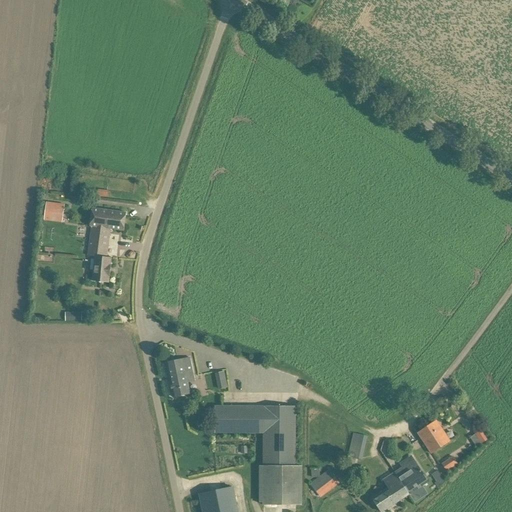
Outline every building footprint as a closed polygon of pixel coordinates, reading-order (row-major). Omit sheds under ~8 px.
[(98,189),(97,196),(108,198),(109,191),(98,189)] [(47,202),(45,220),(53,221),(54,212),(64,213),(65,204),(47,202)] [(88,255),(95,256),(93,281),(99,282),(109,283),(110,276),(111,265),(112,257),(107,257),(111,229),(124,230),(126,212),(92,208),(90,226),(92,226),(88,255)] [(82,312),(74,312),(74,321),(82,321),(82,312)] [(188,382),(195,381),(190,357),(166,362),(173,397),(190,394),(188,382)] [(217,389),(227,387),(224,370),(214,372),(217,389)] [(266,506),(305,506),(304,465),(295,466),(296,406),(264,406),(215,406),(215,432),(264,433),(263,502),(266,502),(266,506)] [(418,432),(432,453),(450,441),(436,420),(418,432)] [(482,429),(470,438),(477,447),(489,437),(482,429)] [(348,456),(350,457),(362,459),(367,436),(354,433),(348,456)] [(453,456),(442,463),(447,471),(450,469),(452,471),(458,466),(457,464),(458,463),(453,456)] [(414,460),(395,472),(409,494),(429,481),(414,460)] [(312,484),(321,496),(340,482),(331,470),(312,484)] [(438,470),(432,473),(438,482),(436,483),(439,488),(445,482),(438,470)] [(382,511),(409,494),(395,472),(383,480),(388,488),(372,498),(381,511),(382,511)] [(200,493),(203,511),(237,511),(232,487),(200,493)]
